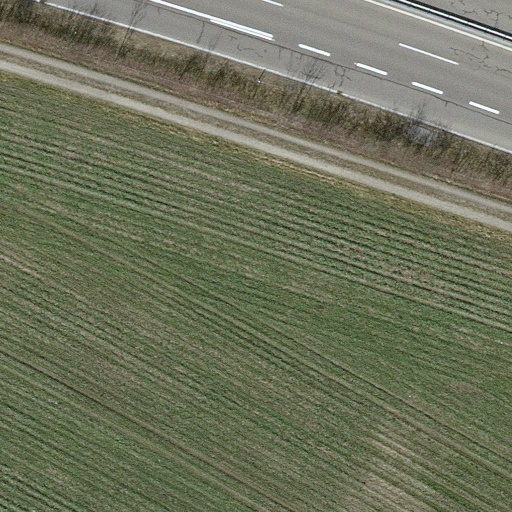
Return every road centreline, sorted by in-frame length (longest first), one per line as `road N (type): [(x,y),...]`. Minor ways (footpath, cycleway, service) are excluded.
road 1 (track): [(511,220),(0,57)]
road 2 (trunk): [(262,0),(511,84)]
